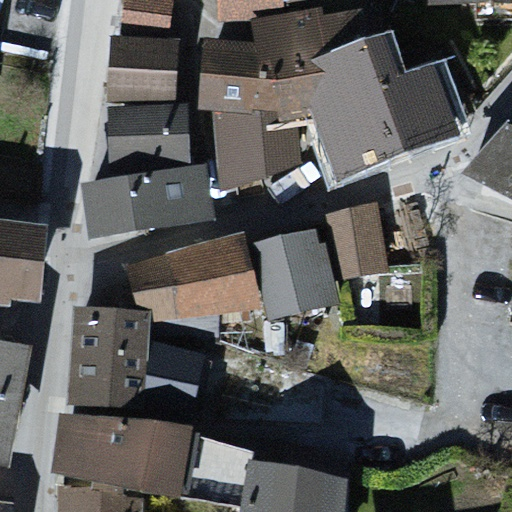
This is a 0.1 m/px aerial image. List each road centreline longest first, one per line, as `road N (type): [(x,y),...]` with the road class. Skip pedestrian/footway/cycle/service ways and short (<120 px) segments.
road 1 (residential): [(511,105),(452,171),(56,291)]
road 2 (residential): [(56,291),(85,0)]
road 3 (residential): [(40,511),(56,291)]
